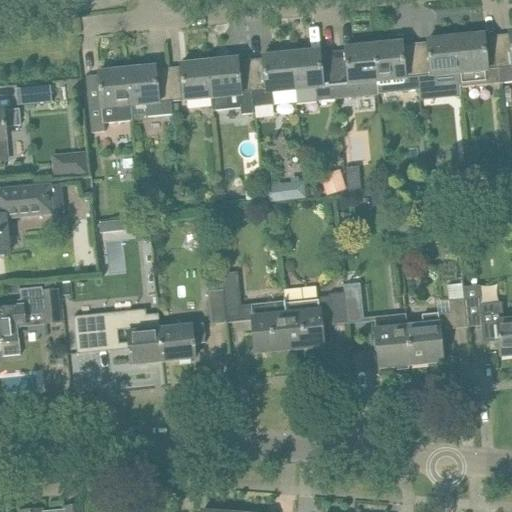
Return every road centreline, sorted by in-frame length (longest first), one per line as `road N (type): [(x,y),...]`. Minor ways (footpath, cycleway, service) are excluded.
road 1 (residential): [(0,451),(213,441),(446,459)]
road 2 (residential): [(161,19),(357,0)]
